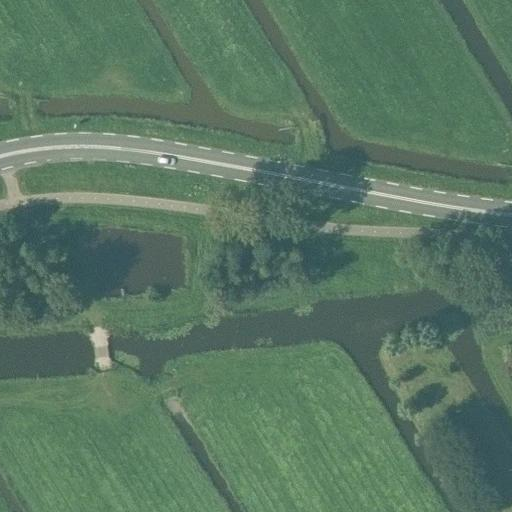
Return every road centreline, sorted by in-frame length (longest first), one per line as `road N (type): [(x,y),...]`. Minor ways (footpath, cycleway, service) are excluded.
road 1 (secondary): [(0,159),(119,151),(511,220)]
road 2 (track): [(4,158),(22,205),(94,321),(107,401)]
road 3 (track): [(271,53),(314,151),(313,186)]
